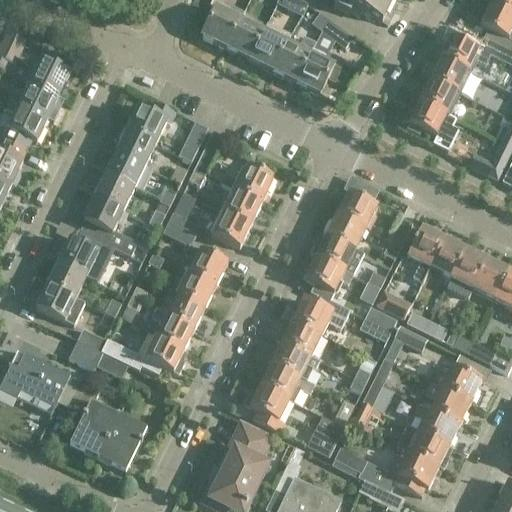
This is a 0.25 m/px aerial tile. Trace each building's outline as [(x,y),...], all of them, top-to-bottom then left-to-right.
[(286,12),(292,0),(278,0),(275,7),(286,12)] [(292,0),(286,12),(301,19),(307,8),(304,5),(292,0)] [(381,25),(393,0),(328,0),(329,1),(335,4),(333,9),(349,17),(351,11),(381,25)] [(511,0),(493,0),(490,6),(511,17),(511,0)] [(511,17),(490,6),(479,29),(487,33),(482,42),(510,56),(511,51),(511,17)] [(225,52),(241,19),(243,15),(231,8),(228,13),(216,7),(200,40),(225,52)] [(311,27),(320,35),(328,24),(318,17),(311,27)] [(255,23),(252,28),(250,27),(252,25),(241,19),(225,52),(248,63),(265,28),(255,23)] [(328,24),(320,35),(343,52),(352,41),(328,24)] [(266,27),(265,28),(248,63),(271,75),(287,43),(290,38),(266,27)] [(0,46),(0,72),(2,74),(6,65),(13,68),(25,45),(5,36),(0,46)] [(467,75),(473,63),(485,69),(489,60),(504,67),(510,56),(482,42),(477,52),(450,39),(440,61),(467,75)] [(271,75),(295,86),(311,54),(315,46),(302,40),(298,48),(287,43),(271,75)] [(324,60),(311,54),(295,86),(319,98),(327,82),(333,85),(343,65),(326,56),(324,60)] [(457,96),(467,75),(440,61),(429,83),(457,96)] [(26,73),(21,83),(28,86),(58,101),(69,78),(40,63),(34,77),(26,73)] [(446,118),(457,96),(429,83),(418,104),(446,118)] [(17,109),(47,123),(58,101),(28,86),(17,109)] [(2,143),(25,154),(30,143),(35,146),(47,123),(17,109),(8,104),(4,114),(13,118),(5,132),(6,133),(2,143)] [(409,112),(404,124),(407,126),(407,127),(409,127),(406,132),(417,138),(420,133),(435,140),(446,118),(418,104),(413,114),(409,112)] [(137,111),(126,134),(155,148),(166,126),(170,127),(174,118),(151,107),(147,116),(137,111)] [(144,171),(155,148),(126,134),(115,156),(144,171)] [(212,135),(207,145),(192,175),(203,180),(223,140),(212,135)] [(190,166),(201,143),(189,137),(177,160),(190,166)] [(20,164),(25,154),(2,143),(0,146),(0,183),(10,188),(22,165),(20,164)] [(243,150),(241,156),(242,160),(248,163),(252,155),(243,150)] [(134,193),(144,171),(115,156),(104,179),(134,193)] [(496,184),(501,173),(474,160),(469,170),(496,184)] [(224,178),(219,188),(230,194),(260,209),(271,186),(268,185),(272,177),(245,164),(241,172),(235,183),(224,178)] [(176,169),(169,183),(179,188),(186,174),(176,169)] [(203,180),(192,175),(187,185),(199,190),(203,180)] [(123,215),(134,193),(104,179),(93,201),(123,215)] [(0,209),(10,188),(0,183),(0,209)] [(175,197),(165,192),(158,206),(168,211),(175,197)] [(249,230),(260,209),(230,194),(219,215),(249,230)] [(376,221),(373,219),(377,210),(347,195),(335,218),(366,233),(369,235),(376,221)] [(79,235),(102,246),(130,260),(136,247),(113,235),(123,215),(93,201),(82,224),(84,225),(79,235)] [(164,219),(154,214),(147,228),(157,233),(164,219)] [(209,236),(211,238),(238,252),(249,230),(219,215),(209,236)] [(172,217),(167,227),(194,241),(199,230),(172,217)] [(366,233),(335,218),(325,238),(355,254),(366,233)] [(403,244),(411,227),(400,221),(392,238),(403,244)] [(191,263),(185,274),(215,289),(226,267),(190,249),(194,241),(167,227),(162,237),(188,250),(183,259),(191,263)] [(412,282),(421,287),(428,273),(443,242),(420,231),(405,262),(418,268),(412,282)] [(102,246),(79,235),(73,246),(68,243),(57,266),(87,280),(98,257),(97,256),(102,246)] [(363,257),(355,254),(325,238),(314,260),(352,279),(358,267),(363,257)] [(398,254),(403,244),(392,238),(387,248),(398,254)] [(449,283),(464,253),(443,242),(428,273),(449,283)] [(393,263),(398,254),(387,248),(382,258),(393,263)] [(471,294),(486,264),(464,253),(449,283),(471,294)] [(152,257),(147,267),(158,273),(163,263),(152,257)] [(309,297),(316,300),(329,307),(339,285),(347,289),(352,279),(314,260),(303,283),(313,288),(309,297)] [(486,264),(471,294),(493,305),(508,274),(486,264)] [(76,303),(87,280),(57,266),(46,288),(76,303)] [(185,274),(174,296),(204,311),(215,289),(185,274)] [(511,276),(508,274),(493,305),(511,314),(511,319),(511,322),(511,276)] [(83,307),(76,303),(46,288),(35,311),(72,329),(83,307)] [(130,301),(141,307),(146,296),(135,291),(130,301)] [(376,310),(403,323),(410,308),(383,295),(376,310)] [(204,311),(174,296),(164,318),(194,333),(204,311)] [(302,303),(291,325),(322,340),(328,327),(340,333),(348,316),(329,307),(316,300),(312,308),(302,303)] [(137,316),(141,307),(130,301),(125,310),(137,316)] [(110,303),(104,316),(105,317),(113,322),(120,308),(110,303)] [(363,323),(390,336),(396,325),(369,311),(363,323)] [(159,327),(153,339),(183,354),(194,333),(164,318),(155,313),(150,323),(159,327)] [(423,337),(429,325),(411,316),(405,327),(423,337)] [(390,336),(363,323),(358,333),(385,347),(390,336)] [(283,331),(276,344),(280,346),(281,346),(311,361),(322,340),(291,325),(287,333),(283,331)] [(429,325),(423,337),(441,345),(447,334),(429,325)] [(383,363),(392,367),(402,347),(420,356),(426,344),(399,331),(383,363)] [(76,345),(99,356),(105,344),(82,333),(76,345)] [(444,347),(462,356),(468,344),(450,335),(444,347)] [(105,344),(99,356),(100,357),(127,370),(127,369),(138,375),(140,371),(157,379),(161,371),(177,379),(184,366),(178,364),(183,354),(153,339),(142,361),(106,344),(105,344)] [(494,357),(468,344),(462,356),(489,369),(494,357)] [(92,375),(94,370),(100,357),(99,356),(76,345),(67,363),(92,375)] [(280,346),(270,367),(306,385),(311,374),(313,375),(319,364),(311,361),(281,346),(280,346)] [(56,407),(68,382),(69,379),(17,354),(16,355),(22,358),(16,371),(10,368),(0,388),(0,394),(16,402),(20,395),(54,411),(56,407)] [(494,357),(489,369),(507,377),(511,366),(511,363),(495,355),(494,357)] [(121,383),(127,370),(100,357),(94,370),(121,383)] [(372,385),(381,389),(392,367),(383,363),(372,385)] [(431,387),(470,406),(481,384),(452,369),(451,370),(441,366),(431,387)] [(270,367),(259,390),(289,405),(292,407),(299,394),(309,399),(313,389),(306,385),(270,367)] [(353,382),(364,388),(369,378),(358,372),(353,382)] [(68,382),(56,407),(81,419),(81,421),(83,422),(70,449),(98,462),(117,422),(92,409),(98,396),(68,382)] [(364,388),(353,382),(348,392),(359,397),(364,388)] [(370,411),(381,389),(372,385),(361,407),(370,411)] [(430,414),(459,428),(470,406),(431,387),(431,388),(428,386),(423,397),(435,403),(430,414)] [(243,409),(248,411),(248,412),(258,417),(254,426),(276,437),(280,427),(278,426),(289,405),(259,390),(254,399),(250,397),(243,409)] [(331,426),(343,431),(354,409),(342,404),(331,426)] [(361,407),(350,429),(360,433),(370,411),(361,407)] [(459,428),(430,414),(417,407),(411,418),(420,423),(415,433),(448,450),(459,428)] [(117,422),(98,462),(124,475),(137,448),(140,449),(141,447),(138,445),(143,434),(117,422)] [(343,431),(331,426),(325,439),(314,433),(305,451),(327,462),(343,431)] [(257,466),(269,441),(244,429),(232,454),(228,452),(201,506),(213,511),(225,511),(227,511),(243,511),(264,470),(257,466)] [(406,429),(401,440),(410,445),(405,455),(437,471),(438,469),(443,472),(447,462),(443,460),(448,450),(415,433),(406,429)] [(437,471),(405,455),(397,451),(386,474),(396,479),(393,487),(420,500),(424,493),(426,494),(437,471)] [(339,452),(331,469),(357,482),(360,477),(366,466),(339,452)] [(274,493),(285,498),(278,511),(335,511),(339,504),(294,482),(300,470),(288,464),(274,493)] [(500,498),(495,509),(501,511),(511,511),(511,488),(506,486),(504,490),(501,489),(497,497),(500,498)] [(374,489),(368,501),(389,511),(398,511),(403,503),(374,489)]
